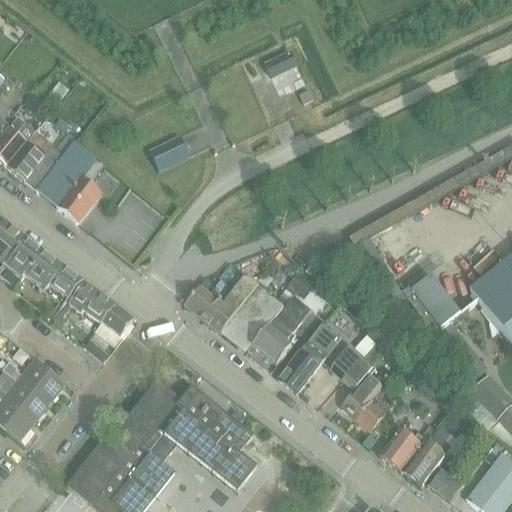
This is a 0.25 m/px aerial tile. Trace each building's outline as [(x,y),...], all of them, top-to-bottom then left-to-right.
[(290,56),(265,69),(271,81),(297,69),(290,56)] [(59,85),(49,98),(59,106),(69,93),(59,85)] [(308,94),(299,99),(303,108),(313,103),(308,94)] [(32,100),(24,108),(35,117),(42,109),(32,100)] [(0,167),(7,173),(28,146),(18,138),(25,129),(17,122),(0,143),(0,167)] [(59,122),(55,127),(66,135),(70,130),(59,122)] [(36,194),(64,159),(56,153),(36,137),(28,146),(7,173),(24,187),(25,186),(36,194)] [(66,141),(56,153),(64,159),(64,160),(74,147),(66,141)] [(149,155),(159,175),(190,161),(180,141),(149,155)] [(101,198),(90,190),(105,172),(74,147),(64,160),(64,159),(36,194),(36,195),(36,196),(77,228),(101,198)] [(28,243),(4,224),(0,228),(0,266),(3,269),(0,273),(0,277),(3,273),(28,243)] [(70,300),(82,284),(28,243),(3,273),(18,285),(24,278),(40,290),(39,292),(63,310),(70,300)] [(511,261),(470,295),(478,305),(511,351),(511,261)] [(3,273),(0,277),(0,280),(14,291),(18,285),(3,273)] [(248,355),(252,350),(293,300),(296,297),(304,303),(316,288),(301,275),(286,294),(276,306),(261,294),(246,281),(233,297),(220,286),(216,291),(206,283),(184,310),(238,353),(241,350),(248,355)] [(461,319),(430,280),(411,295),(441,335),(461,319)] [(102,327),(115,309),(85,287),(73,303),(69,308),(72,310),(80,316),(83,313),(102,327)] [(277,370),(289,354),(292,350),(286,345),(311,314),(293,300),(252,350),(277,370)] [(67,307),(55,323),(63,330),(67,324),(66,317),(72,310),(69,308),(67,307)] [(134,322),(115,309),(102,327),(104,328),(121,340),(134,322)] [(322,328),(278,384),(297,399),(341,342),(322,328)] [(343,384),(346,381),(362,362),(363,363),(371,353),(366,348),(361,353),(355,349),(352,353),(349,351),(330,373),(343,384)] [(100,352),(94,360),(95,360),(104,368),(111,360),(100,352)] [(362,362),(346,381),(354,388),(370,368),(363,363),(362,362)] [(9,366),(2,374),(17,386),(20,383),(50,407),(65,388),(35,364),(22,380),(16,375),(17,373),(9,366)] [(355,423),(382,392),(385,388),(378,381),(374,386),(368,380),(375,373),(370,368),(354,388),(356,390),(362,382),(364,384),(354,396),(341,412),(355,423)] [(511,404),(488,379),(459,406),(488,436),(499,425),(511,439),(511,404)] [(0,403),(2,405),(5,402),(35,426),(50,407),(20,383),(17,386),(7,399),(1,394),(2,392),(0,390),(0,403)] [(118,450),(116,449),(106,441),(67,490),(82,502),(94,511),(147,511),(175,477),(162,467),(177,449),(237,498),(257,473),(239,458),(254,439),(192,390),(182,403),(158,384),(118,433),(127,439),(118,450)] [(382,392),(355,423),(371,437),(384,421),(393,409),(384,402),(382,392)] [(0,429),(20,445),(35,426),(5,402),(2,405),(0,407),(0,429)] [(401,477),(425,446),(404,430),(392,445),(380,461),(401,477)] [(441,430),(432,441),(442,448),(446,444),(451,438),(441,430)] [(420,492),(424,487),(432,476),(444,461),(425,446),(401,477),(420,492)] [(496,449),(484,465),(493,472),(501,461),(505,456),(496,449)] [(475,511),(507,511),(508,511),(511,506),(511,469),(501,461),(493,472),(467,505),(475,511)] [(440,475),(429,491),(450,507),(462,491),(458,488),(466,479),(451,465),(440,475)]
